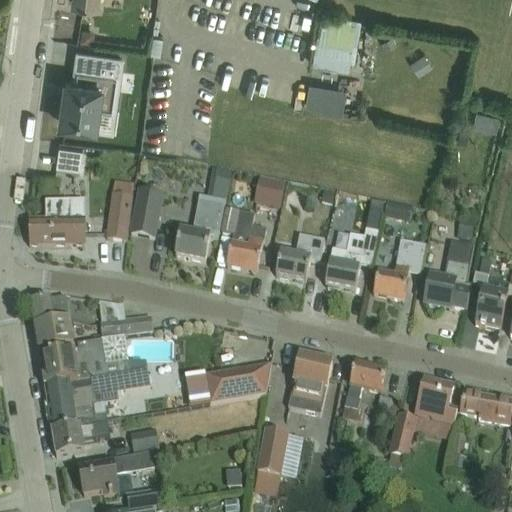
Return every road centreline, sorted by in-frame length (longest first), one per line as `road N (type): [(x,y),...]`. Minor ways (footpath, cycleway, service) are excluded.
road 1 (residential): [(511,379),(0,266)]
road 2 (tertiary): [(0,229),(31,0)]
road 3 (tertiary): [(32,511),(0,315)]
